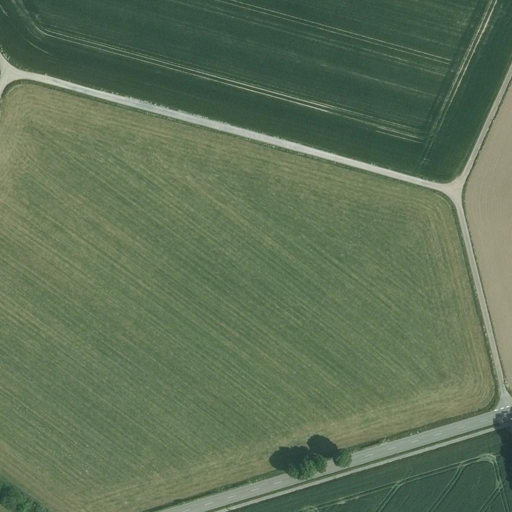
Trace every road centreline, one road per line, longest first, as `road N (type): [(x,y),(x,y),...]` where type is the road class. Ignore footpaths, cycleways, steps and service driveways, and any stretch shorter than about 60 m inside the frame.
road 1 (track): [(9,72),(455,192)]
road 2 (unclassified): [(511,71),(455,192),(509,413)]
road 3 (secondary): [(184,511),(509,413)]
